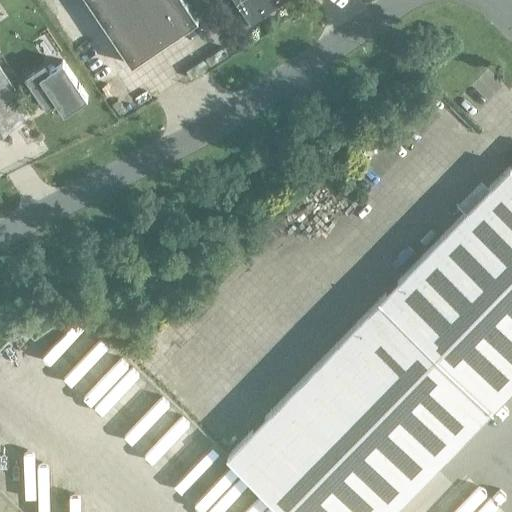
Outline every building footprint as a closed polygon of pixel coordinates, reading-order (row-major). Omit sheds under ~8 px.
[(10,0),(0,5),(0,51),(0,52),(35,36),(23,11),(27,10),(22,0),(10,0)] [(87,0),(131,65),(198,20),(184,0),(87,0)] [(236,0),(250,20),(280,0),(236,0)] [(44,104),(46,107),(56,101),(64,112),(87,97),(63,60),(49,69),(44,62),(35,68),(25,76),(44,104)] [(0,66),(0,133),(31,113),(0,66)] [(511,166),(510,165),(490,186),(380,299),(378,297),(378,298),(379,299),(227,455),(285,511),(389,511),(491,408),(493,409),(492,408),(511,386),(511,166)]
